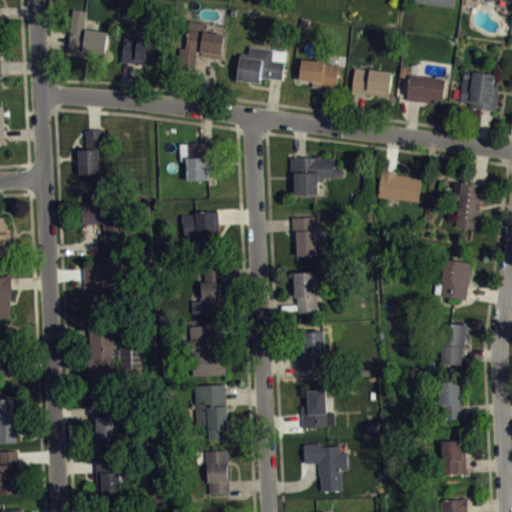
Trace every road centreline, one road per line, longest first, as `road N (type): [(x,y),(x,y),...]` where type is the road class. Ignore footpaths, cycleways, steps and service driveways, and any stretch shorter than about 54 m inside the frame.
road 1 (residential): [(57,511),(35,0)]
road 2 (residential): [(40,91),(511,149)]
road 3 (residential): [(266,511),(250,115)]
road 4 (residential): [(504,511),(498,377),(511,240)]
